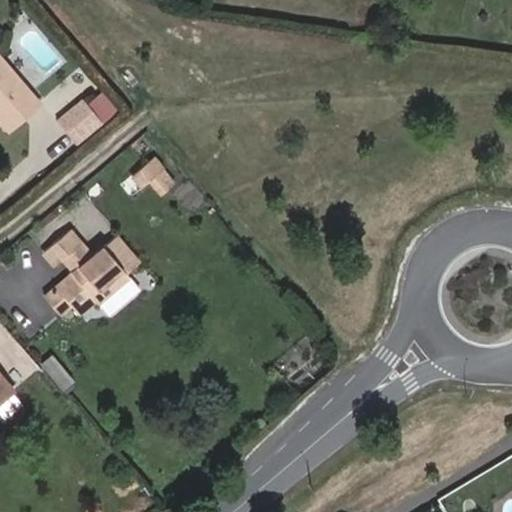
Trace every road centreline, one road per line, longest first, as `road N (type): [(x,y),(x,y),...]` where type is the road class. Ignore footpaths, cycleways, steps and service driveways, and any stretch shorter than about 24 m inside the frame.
road 1 (primary): [(511,222),(476,222),(440,242),(424,262),(414,306)]
road 2 (primary): [(414,306),(389,360),(340,422)]
road 3 (primary): [(340,422),(234,511)]
